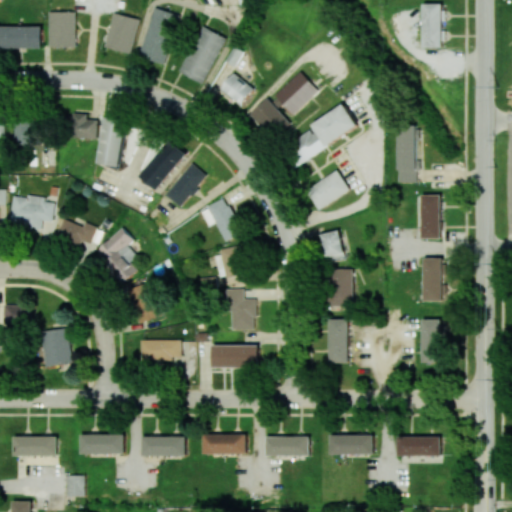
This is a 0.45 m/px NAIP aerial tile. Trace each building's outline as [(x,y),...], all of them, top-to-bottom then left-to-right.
[(425,47),(445,47),(445,4),(425,4),(425,47)] [(141,57),(167,63),(179,13),(153,7),(141,57)] [(49,47),(77,47),(77,11),(50,11),(49,47)] [(131,54),(141,19),(115,11),(105,46),(131,54)] [(180,72),(205,83),(226,36),(202,25),(180,72)] [(0,47),(44,47),(43,26),(0,26),(0,47)] [(275,95),(294,114),(319,90),(301,71),(275,95)] [(222,89),(242,105),(255,88),(234,73),(222,89)] [(291,121),(268,97),(251,114),(273,138),(291,121)] [(361,125),(347,104),(286,144),(300,165),(361,125)] [(89,114),(69,114),(67,137),(98,138),(99,119),(89,119),(89,114)] [(99,163),(121,167),(129,120),(107,117),(99,163)] [(39,144),(38,120),(15,121),(15,144),(39,144)] [(399,182),(417,182),(418,170),(419,170),(419,127),(400,127),(399,182)] [(187,153),(170,140),(142,177),(159,190),(187,153)] [(182,207),(208,175),(192,162),(166,194),(182,207)] [(320,210),(352,190),(339,169),(307,190),(320,210)] [(442,194),(423,195),(424,238),(442,238),(442,194)] [(53,221),(55,202),(46,202),(46,197),(13,195),(11,224),(42,227),(43,220),(53,221)] [(201,210),(209,225),(217,221),(226,241),(243,233),(227,198),(201,210)] [(97,227),(85,222),(84,226),(64,218),(56,236),(79,246),(82,239),(91,243),(97,227)] [(139,270),(131,262),(138,255),(128,245),(135,239),(123,226),(97,251),(126,281),(139,270)] [(327,261),(346,259),(343,230),(324,232),(327,261)] [(220,279),(247,275),(244,245),(217,249),(220,279)] [(425,301),(445,301),(445,258),(426,257),(425,301)] [(354,268),(331,269),(332,307),(355,307),(354,268)] [(152,281),(129,290),(143,323),(166,313),(152,281)] [(232,328),(256,329),(256,298),(245,298),(245,288),(227,288),(227,307),(233,307),(232,328)] [(32,323),(32,305),(5,305),(5,324),(32,323)] [(349,318),(330,319),(331,363),(351,362),(349,318)] [(442,319),(423,320),(424,363),(443,362),(442,319)] [(46,365),(73,362),(69,328),(42,330),(46,365)] [(142,340),(142,359),(182,359),(182,339),(142,340)] [(214,367),(260,368),(261,345),(214,344),(214,367)] [(126,433),(82,434),(83,453),(126,453),(126,433)] [(249,434),(205,434),(205,453),(249,453),(249,434)] [(15,455),(59,455),(59,436),(16,435),(15,455)] [(188,455),(187,435),(143,436),(144,455),(188,455)] [(375,435),(332,435),(332,454),(375,454),(375,435)] [(268,455),(312,456),(312,436),(268,436),(268,455)] [(442,455),(442,436),(398,436),(399,455),(442,455)] [(86,495),(86,475),(68,475),(68,496),(86,495)] [(13,511),(33,511),(33,501),(14,501),(13,511)]
